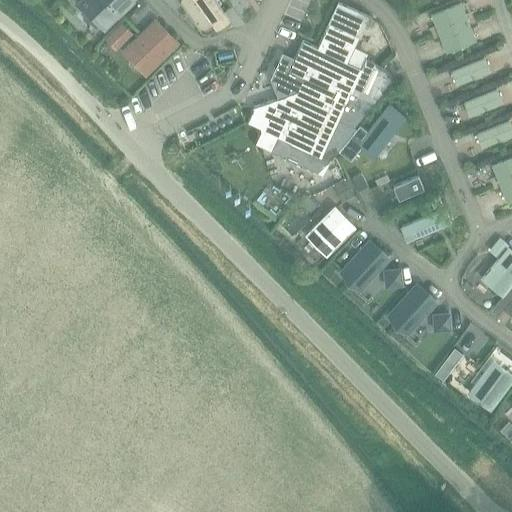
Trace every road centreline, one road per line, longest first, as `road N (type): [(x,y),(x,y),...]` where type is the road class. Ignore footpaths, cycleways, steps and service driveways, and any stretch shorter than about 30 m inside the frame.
road 1 (unclassified): [(488,511),(134,153)]
road 2 (unclassified): [(134,153),(0,19)]
road 3 (residential): [(261,41),(228,98),(134,153)]
